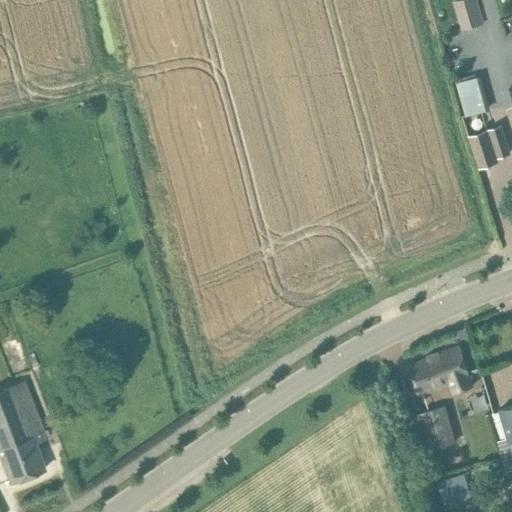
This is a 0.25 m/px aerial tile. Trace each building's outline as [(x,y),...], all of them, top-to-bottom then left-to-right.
[(461,22),(456,23),(459,35),(465,33),(467,41),(486,37),(480,11),(459,17),(461,22)] [(465,116),(491,109),(482,76),(456,82),(465,116)] [(503,135),(490,140),(487,130),(469,136),(479,167),(497,161),(496,157),(509,153),(503,135)] [(408,366),(414,385),(417,394),(448,383),(452,393),(472,386),(459,346),(426,357),(427,359),(408,366)] [(0,391),(0,458),(2,463),(9,482),(44,469),(35,443),(46,439),(39,420),(24,382),(0,391)] [(443,405),(412,413),(422,449),(424,449),(431,447),(453,443),(443,405)] [(511,452),(511,405),(499,409),(511,452)]
